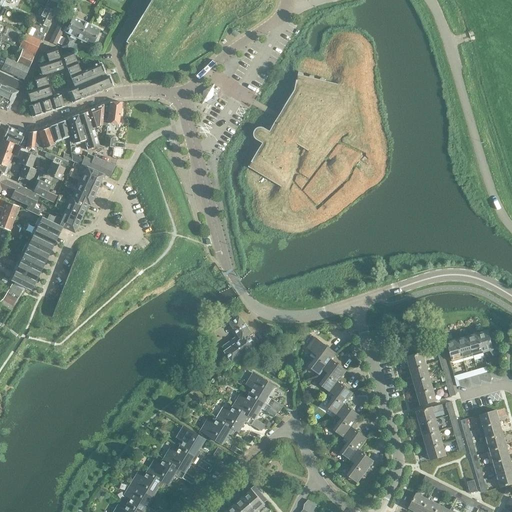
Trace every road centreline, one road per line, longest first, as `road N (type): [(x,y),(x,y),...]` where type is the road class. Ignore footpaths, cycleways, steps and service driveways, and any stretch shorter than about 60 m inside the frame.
road 1 (tertiary): [(351,304),(286,317),(261,311),(243,293),(222,260),(187,123)]
road 2 (unclassified): [(429,0),(493,198),(511,228)]
road 3 (residential): [(187,123),(139,147),(98,221),(70,239),(41,294)]
road 4 (unclassified): [(381,509),(401,470),(399,450),(351,304)]
road 5 (tertiary): [(511,297),(459,275),(351,304)]
road 6 (unclassified): [(178,100),(287,6)]
road 7 (residential): [(184,511),(243,459),(292,429)]
road 8 (residential): [(6,118),(65,0)]
road 9 (residential): [(127,90),(31,125),(6,118)]
